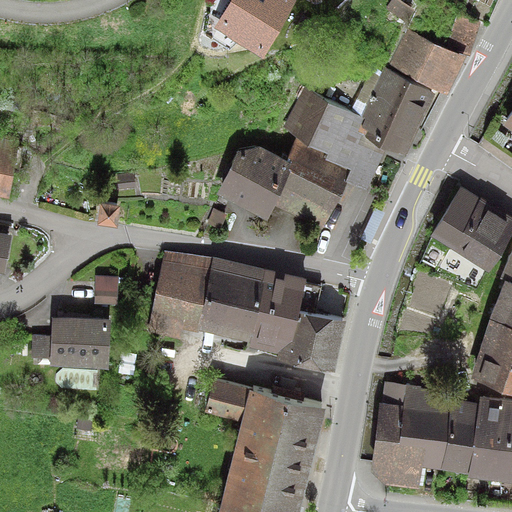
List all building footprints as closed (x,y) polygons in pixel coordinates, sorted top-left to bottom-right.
[(230,0),(217,24),(265,50),(291,0),(230,0)] [(408,0),(390,0),(387,6),(406,16),(414,3),(408,0)] [(408,32),(392,67),(445,90),(464,55),(477,23),(450,15),(438,47),(408,32)] [(404,152),(433,91),(386,71),(365,110),(305,83),(285,125),(300,132),(328,145),(326,149),(353,161),(347,173),(373,185),(390,146),(404,152)] [(322,227),(347,173),(353,161),(326,149),(328,145),(300,132),(290,152),(260,138),(244,141),(221,189),(270,212),(273,205),(322,227)] [(25,137),(0,133),(0,190),(16,193),(25,137)] [(118,174),(119,185),(136,183),(135,172),(118,174)] [(511,247),(511,216),(465,186),(434,236),(495,275),(511,247)] [(100,193),(98,211),(119,214),(121,196),(100,193)] [(213,207),(209,220),(221,224),(225,211),(213,207)] [(375,209),(362,237),(371,241),(383,213),(375,209)] [(0,265),(11,268),(17,232),(0,229),(0,265)] [(184,323),(198,326),(212,260),(165,250),(150,324),(182,331),(184,323)] [(289,351),(299,301),(304,279),(212,260),(198,326),(249,336),(248,342),(289,351)] [(97,273),(96,299),(117,300),(118,274),(97,273)] [(511,274),(478,373),(511,383),(511,274)] [(289,351),(288,355),(335,364),(346,310),(299,301),(289,351)] [(111,313),(53,312),(53,332),(52,353),(52,358),(110,360),(111,313)] [(52,353),(53,332),(32,331),(32,352),(52,353)] [(241,412),(219,499),(270,511),(293,511),(323,396),(215,369),(206,404),(241,412)] [(431,389),(387,383),(375,469),(387,480),(416,484),(419,462),(473,470),(472,475),(511,480),(511,403),(482,399),(481,406),(430,399),(431,389)] [(79,413),(77,425),(91,427),(93,415),(79,413)] [(270,511),(219,499),(216,511),(270,511)]
